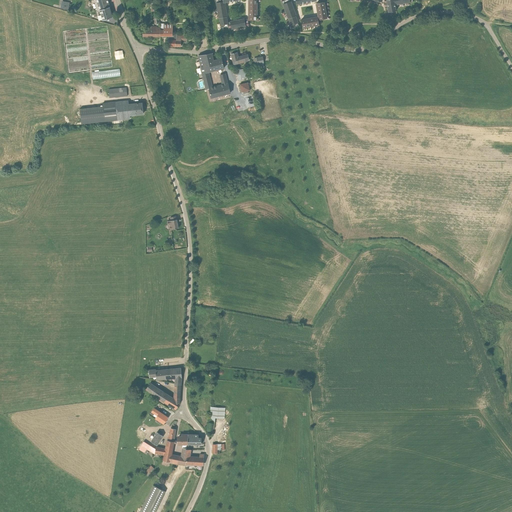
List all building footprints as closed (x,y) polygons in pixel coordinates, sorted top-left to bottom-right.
[(96,0),(103,20),(112,17),(107,0),(96,0)] [(225,7),(224,2),(223,3),(222,0),(215,0),(217,9),(225,7)] [(294,10),(291,2),(290,2),(289,0),(285,0),(281,1),(283,5),(284,5),(285,10),(281,12),(282,14),(286,12),(294,10)] [(395,5),(395,1),(394,0),(386,0),(388,12),(393,11),(396,11),(395,5)] [(321,19),(322,19),(327,18),(326,15),(319,17),(320,24),(322,24),(321,19)] [(291,28),(294,27),(299,26),(297,22),(298,22),(297,18),(289,21),(291,25),(290,25),(291,28)] [(239,28),(244,27),(249,26),(247,19),(244,19),(238,20),(239,28)] [(233,29),(239,28),(238,20),(231,21),(231,22),(228,23),(228,26),(229,30),(233,29)] [(175,46),(175,34),(172,34),(173,25),(160,24),(160,27),(158,27),(159,29),(159,36),(169,36),(169,46),(175,46)] [(159,29),(158,27),(147,27),(147,30),(143,30),(143,36),(159,36),(159,29)] [(177,35),(177,34),(175,34),(175,46),(181,46),(181,40),(187,41),(187,35),(183,35),(177,35)] [(249,60),(248,55),(238,57),(237,52),(231,54),(232,59),(234,64),(249,60)] [(200,67),(203,78),(209,76),(209,73),(224,69),(222,59),(213,61),(211,54),(198,56),(200,67)] [(246,79),(245,75),(247,74),(246,70),(246,68),(237,69),(239,80),(246,79)] [(222,84),(219,85),(213,87),(210,76),(209,76),(203,78),(202,78),(205,89),(206,89),(208,89),(211,99),(231,94),(229,84),(228,83),(226,73),(219,75),(220,78),(222,84)] [(242,92),(250,91),(248,82),(240,84),(242,92)] [(126,88),(109,89),(109,98),(127,96),(126,88)] [(142,103),(128,104),(128,101),(116,102),(102,103),(103,106),(80,108),(81,122),(91,121),(91,122),(118,120),(130,119),(129,115),(143,114),(142,103)] [(171,229),(173,229),(178,228),(177,219),(176,219),(176,216),(171,217),(171,220),(168,221),(168,225),(170,224),(171,229)] [(180,384),(180,385),(181,384),(182,376),(182,372),(181,368),(164,370),(164,375),(164,378),(177,377),(177,382),(180,384)] [(164,370),(156,371),(155,369),(149,370),(149,376),(156,376),(156,379),(161,379),(164,378),(164,375),(164,370)] [(180,403),(181,390),(180,389),(178,389),(175,389),(175,393),(175,396),(174,399),(173,398),(168,395),(150,383),(146,389),(154,395),(153,396),(163,403),(165,401),(176,409),(180,403)] [(208,432),(212,432),(213,429),(214,429),(215,417),(224,418),(225,408),(211,407),(208,432)] [(168,417),(164,414),(154,408),(150,413),(153,416),(155,414),(157,416),(156,418),(164,423),(168,417)] [(173,441),(175,434),(176,429),(171,428),(169,437),(168,436),(167,440),(175,442),(175,441),(173,441)] [(157,445),(160,440),(162,436),(157,432),(154,436),(151,441),(157,445)] [(187,444),(188,434),(182,434),(182,438),(178,438),(178,444),(187,444)] [(187,444),(196,444),(201,444),(201,438),(198,438),(198,435),(188,434),(187,444)] [(156,446),(156,449),(155,454),(164,455),(164,453),(172,454),(175,442),(167,440),(167,439),(165,448),(156,446)] [(147,449),(150,445),(144,441),(139,449),(144,452),(146,449),(147,449)] [(186,457),(187,448),(182,447),(181,455),(172,454),(164,453),(164,455),(163,460),(162,465),(169,466),(170,461),(177,463),(178,456),(186,457)] [(200,454),(200,456),(191,456),(191,449),(187,448),(186,457),(186,465),(186,463),(203,465),(203,462),(204,454),(200,454)] [(186,465),(186,457),(178,456),(177,463),(186,465)] [(153,485),(140,511),(155,511),(166,491),(160,488),(157,487),(153,485)] [(176,511),(181,507),(167,494),(162,499),(165,501),(163,504),(171,511),(176,511)]
